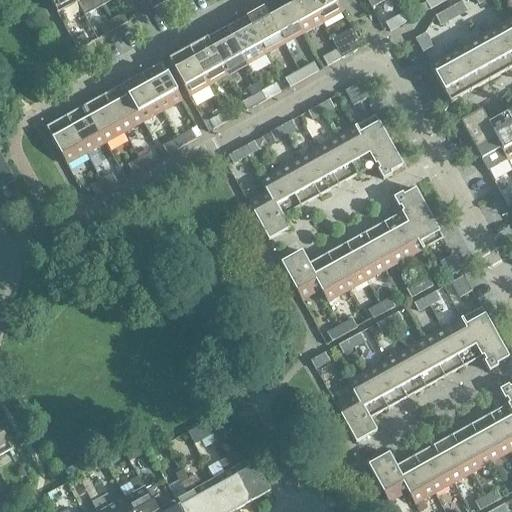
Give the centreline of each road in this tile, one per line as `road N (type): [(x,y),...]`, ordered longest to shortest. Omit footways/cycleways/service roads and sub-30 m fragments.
road 1 (residential): [(511,289),(380,63),(354,69),(9,257)]
road 2 (residential): [(242,0),(36,111)]
